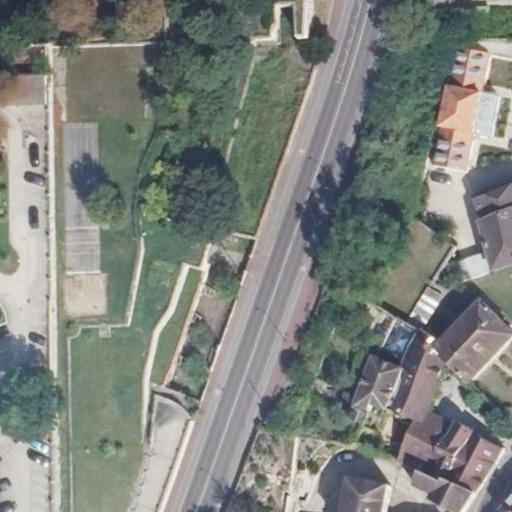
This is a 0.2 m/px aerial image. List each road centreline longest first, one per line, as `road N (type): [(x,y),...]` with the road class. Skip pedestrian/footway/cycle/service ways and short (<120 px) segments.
road 1 (secondary): [(203,511),(380,0)]
road 2 (secondary): [(362,0),(188,511)]
road 3 (unknown): [(0,120),(13,130),(16,152),(20,321)]
road 4 (unknown): [(20,321),(24,511)]
